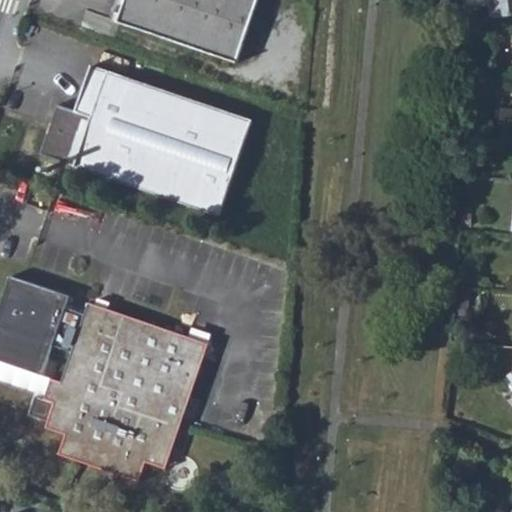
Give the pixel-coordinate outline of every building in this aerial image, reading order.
[(127,0),(119,22),(239,63),(260,0),(127,0)] [(511,0),(482,0),(484,7),(491,6),(492,19),(511,16),(511,0)] [(55,104),(37,153),(216,213),(250,118),(105,70),(89,115),(55,104)] [(70,352),(59,383),(49,380),(42,399),(33,396),(27,414),(46,420),(44,427),(64,435),(57,455),(138,482),(145,463),(164,469),(207,344),(87,303),(84,313),(64,306),(68,294),(9,274),(0,298),(0,362),(40,376),(50,345),(70,352)] [(470,479),(478,459),(460,453),(452,473),(470,479)]
